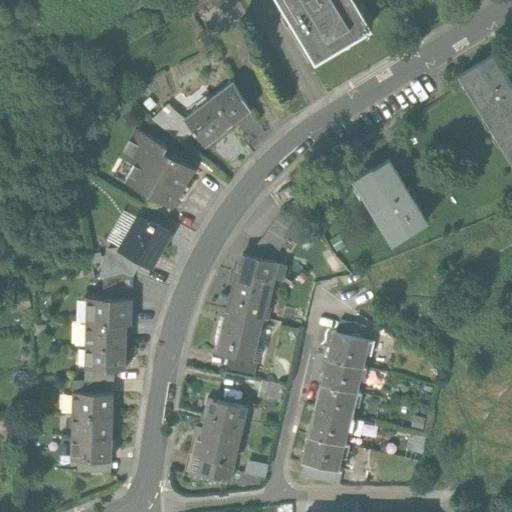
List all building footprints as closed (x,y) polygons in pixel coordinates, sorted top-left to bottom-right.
[(358,0),(284,0),(316,52),(370,19),(358,0)] [(511,121),(511,83),(494,55),(460,76),(495,132),(511,121)] [(260,109),(236,78),(190,114),(214,144),(260,109)] [(511,121),(495,132),(511,160),(511,121)] [(178,143),(138,122),(125,145),(138,152),(123,179),(174,207),(200,161),(176,148),(178,143)] [(427,222),(388,159),(354,179),(393,243),(427,222)] [(176,226),(146,210),(126,247),(144,257),(156,263),(176,226)] [(250,251),(271,256),(294,226),(278,216),(253,244),(250,251)] [(136,272),(144,257),(126,247),(123,251),(121,250),(110,272),(136,272)] [(250,251),(240,249),(228,302),(264,311),(277,258),(271,256),(250,251)] [(109,295),(132,296),(136,296),(136,272),(110,272),(109,295)] [(132,319),(132,296),(109,295),(82,295),(81,319),(128,319),(132,319)] [(264,311),(228,302),(217,349),(230,352),(253,357),(264,311)] [(129,341),(128,319),(81,319),(81,342),(129,341)] [(368,326),(342,320),(339,334),(365,340),(368,326)] [(335,333),(330,358),(361,366),(367,340),(365,340),(339,334),(335,333)] [(129,365),(129,341),(81,342),(81,365),(92,365),(121,365),(129,365)] [(230,352),(227,366),(250,371),(253,357),(230,352)] [(330,358),(324,384),(355,391),(361,366),(330,358)] [(121,365),(92,365),(93,378),(104,378),(122,377),(121,365)] [(93,378),(76,378),(76,391),(104,390),(104,378),(93,378)] [(324,384),(318,410),(349,417),(355,391),(324,384)] [(117,412),(117,390),(104,390),(76,391),(70,391),(70,412),(117,412)] [(233,441),(241,407),(210,400),(202,433),(233,441)] [(318,410),(312,435),(344,443),(349,417),(318,410)] [(118,434),(117,412),(70,412),(71,435),(118,434)] [(225,474),(233,441),(202,433),(198,451),(196,451),(192,467),(225,474)] [(118,457),(118,434),(71,435),(71,457),(85,457),(115,457),(118,457)] [(312,435),(306,461),(310,461),(336,468),(338,468),(344,443),(312,435)] [(266,481),(268,457),(245,455),(243,479),(266,481)] [(115,457),(85,457),(85,466),(115,466),(115,457)] [(336,468),(310,461),(306,475),(332,482),(336,468)]
